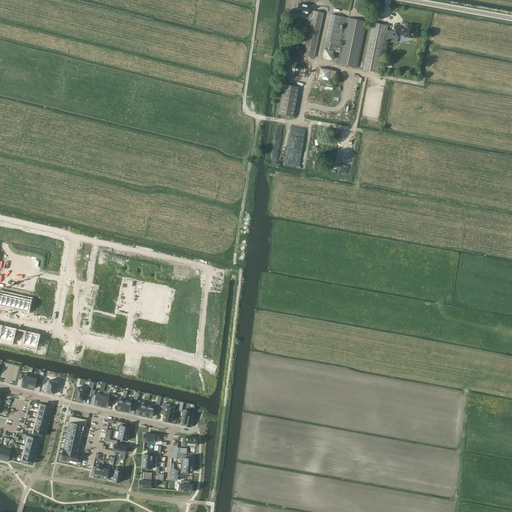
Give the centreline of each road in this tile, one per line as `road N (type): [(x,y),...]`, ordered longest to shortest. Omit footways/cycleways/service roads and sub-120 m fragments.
road 1 (track): [(257,0),(244,105),(259,117),(234,264),(223,413)]
road 2 (residential): [(0,218),(208,269),(197,360)]
road 3 (residential): [(0,317),(197,360)]
